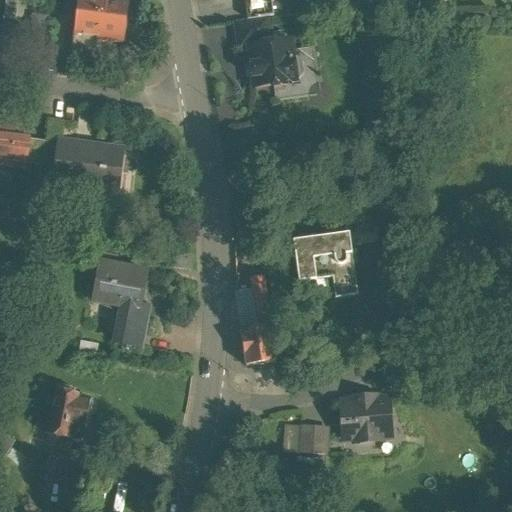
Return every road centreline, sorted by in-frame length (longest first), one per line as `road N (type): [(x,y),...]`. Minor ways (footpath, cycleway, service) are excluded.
road 1 (residential): [(511,264),(463,289),(380,359),(323,391),(277,404),(208,394)]
road 2 (tertiary): [(193,104),(215,268),(208,394)]
road 3 (residential): [(193,104),(0,81)]
road 4 (tertiary): [(208,394),(184,511)]
